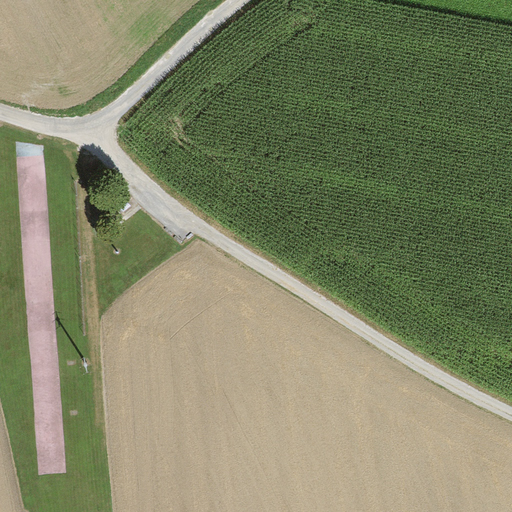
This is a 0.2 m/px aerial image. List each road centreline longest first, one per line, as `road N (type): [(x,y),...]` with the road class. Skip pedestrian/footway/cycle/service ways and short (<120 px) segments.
road 1 (track): [(93,123),(106,149),(174,207),(511,412)]
road 2 (track): [(239,0),(93,123),(64,126),(0,109)]
